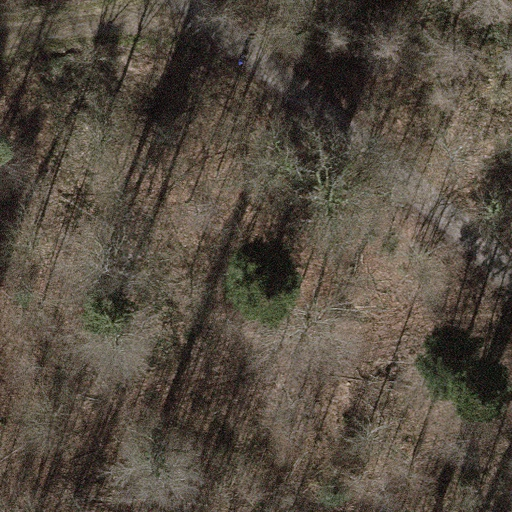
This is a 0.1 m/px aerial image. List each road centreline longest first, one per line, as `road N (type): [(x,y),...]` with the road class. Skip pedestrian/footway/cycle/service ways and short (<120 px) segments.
road 1 (track): [(511,289),(167,0)]
road 2 (track): [(0,41),(110,18),(185,17),(187,0)]
